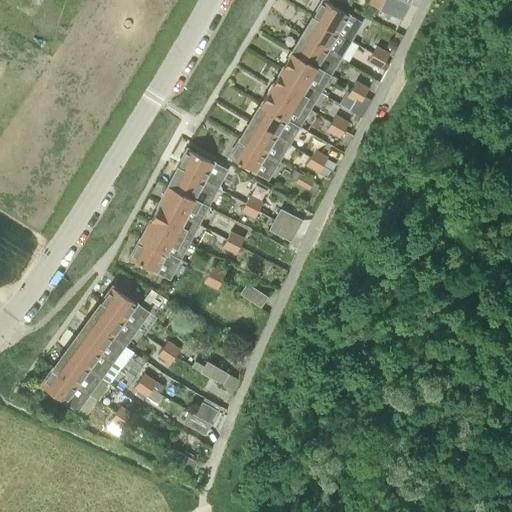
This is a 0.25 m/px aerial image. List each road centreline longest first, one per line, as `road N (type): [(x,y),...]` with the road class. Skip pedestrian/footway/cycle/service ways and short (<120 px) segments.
road 1 (unclassified): [(204,486),(321,213),(433,0)]
road 2 (residential): [(0,327),(73,226),(212,0)]
